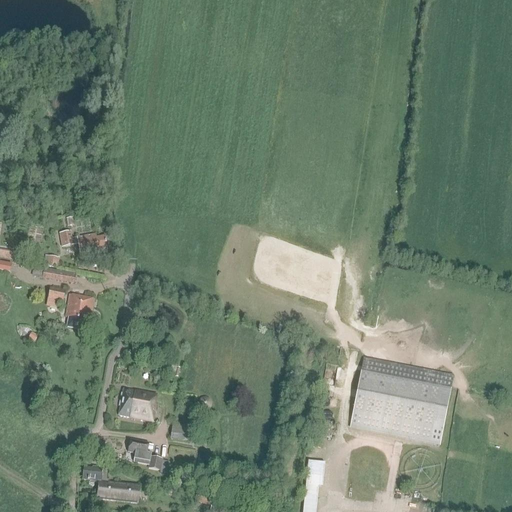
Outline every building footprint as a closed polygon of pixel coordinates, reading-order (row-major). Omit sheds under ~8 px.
[(69,233),(59,235),(62,249),(72,247),(72,246),(78,245),(80,258),(99,254),(98,251),(107,249),(105,237),(95,239),(95,235),(71,240),(69,233)] [(0,251),(0,259),(24,261),(25,253),(0,251)] [(59,259),(48,257),(46,266),(58,268),(59,259)] [(11,265),(0,262),(0,271),(10,273),(11,265)] [(75,275),(44,269),(42,278),(74,283),(75,275)] [(65,291),(50,288),(47,300),(62,303),(65,291)] [(93,300),(69,295),(65,318),(67,318),(65,328),(85,331),(87,322),(89,322),(93,300)] [(34,342),(37,337),(32,334),(29,339),(34,342)] [(360,373),(350,427),(440,445),(451,391),(360,373)] [(155,396),(122,390),(118,418),(152,423),(155,404),(153,404),(155,396)] [(188,442),(190,427),(172,425),(170,440),(188,442)] [(151,456),(146,456),(148,445),(130,441),(128,453),(135,454),(134,463),(149,466),(148,469),(160,471),(160,473),(167,475),(169,463),(162,462),(162,459),(150,457),(151,456)] [(196,466),(206,467),(208,454),(198,452),(196,466)] [(98,483),(97,500),(137,504),(138,490),(139,487),(108,484),(109,481),(107,481),(108,472),(102,471),(102,470),(92,469),(92,470),(84,469),(83,481),(92,482),(92,483),(98,483)] [(220,511),(224,501),(197,494),(195,503),(211,508),(209,511),(220,511)]
